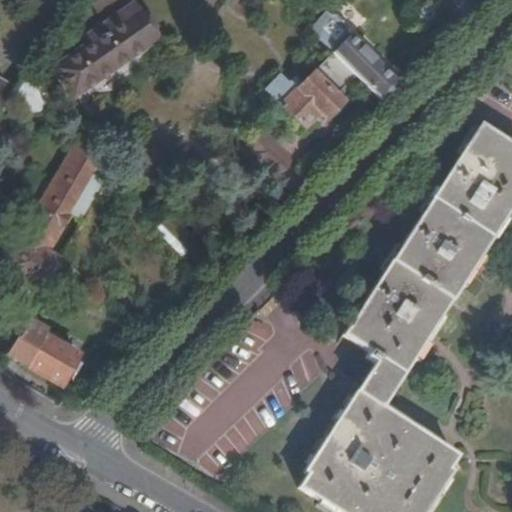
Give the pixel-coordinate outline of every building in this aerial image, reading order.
[(448,0),(455,8),(466,0),(448,0)] [(86,45),(135,11),(132,6),(83,40),(86,45)] [(156,39),(135,11),(86,45),(89,49),(64,66),(83,91),(156,39)] [(354,78),(381,106),(399,88),(344,33),(345,26),(335,17),(330,19),(324,13),(308,31),(316,39),(330,53),(354,78)] [(335,96),(354,78),(330,53),(300,83),(294,78),(286,84),(279,76),(264,89),(301,128),(318,113),(326,119),(342,104),(335,96)] [(74,97),(83,91),(64,66),(56,72),(74,97)] [(8,104),(23,114),(36,111),(49,99),(25,75),(16,89),(8,104)] [(8,104),(16,89),(0,79),(0,115),(1,115),(8,104)] [(0,116),(0,164),(24,125),(19,122),(23,114),(8,104),(1,115),(0,116)] [(511,185),(511,150),(477,129),(474,133),(463,150),(413,226),(403,243),(353,319),(342,336),(339,340),(375,366),(301,478),(304,482),(294,493),(322,511),(423,511),(446,480),(441,476),(449,464),(374,414),(511,204),(511,194),(508,192),(511,185)] [(474,133),(469,130),(458,146),(463,150),(474,133)] [(245,148),(272,176),(287,162),(260,133),(245,148)] [(86,217),(117,167),(84,134),(3,270),(41,293),(58,265),(43,256),(72,209),(86,217)] [(413,226),(408,223),(398,240),(403,243),(413,226)] [(353,319),(348,316),(337,333),(342,336),(353,319)] [(24,321),(2,359),(55,390),(74,359),(40,340),(44,334),(24,321)] [(163,416),(151,439),(174,451),(186,428),(163,416)]
